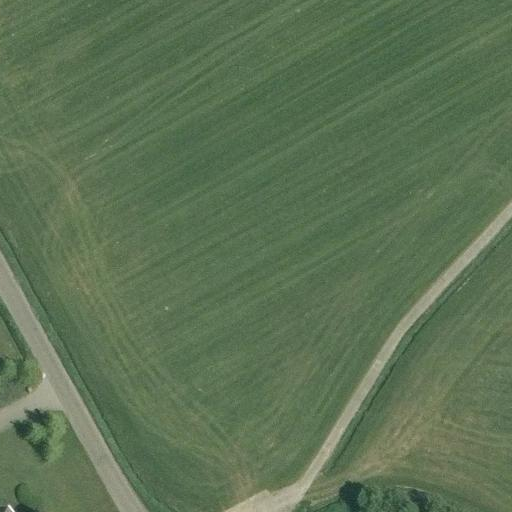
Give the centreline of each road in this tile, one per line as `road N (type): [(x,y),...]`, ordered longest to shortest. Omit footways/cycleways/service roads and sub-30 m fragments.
road 1 (track): [(241,511),(299,487),(398,328),(511,207)]
road 2 (unclassified): [(134,511),(0,274)]
